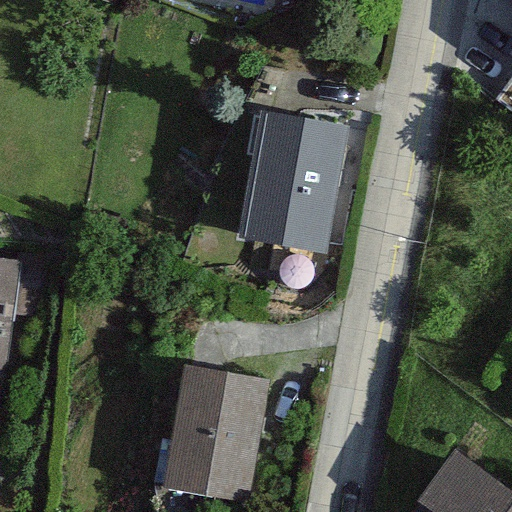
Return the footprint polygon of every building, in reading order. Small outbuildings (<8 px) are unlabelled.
[(117,10),(120,0),(91,0),(91,1),(117,10)] [(340,128),(264,116),(244,235),(320,247),(340,128)] [(0,366),(2,366),(14,261),(0,259),(0,366)] [(265,381),(184,368),(165,485),(247,497),(265,381)] [(511,511),(511,501),(456,454),(421,494),(431,502),(427,511),(511,511)]
